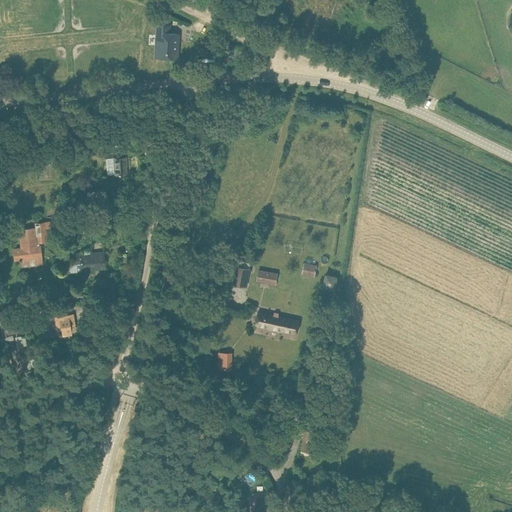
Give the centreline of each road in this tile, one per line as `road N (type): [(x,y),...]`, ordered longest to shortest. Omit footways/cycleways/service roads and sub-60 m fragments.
road 1 (unclassified): [(288,511),(262,459),(121,374),(192,81)]
road 2 (tertiary): [(511,157),(354,88),(292,77),(192,81)]
road 3 (tertiary): [(192,81),(0,102)]
road 4 (track): [(121,374),(0,410)]
road 5 (track): [(313,80),(209,19)]
